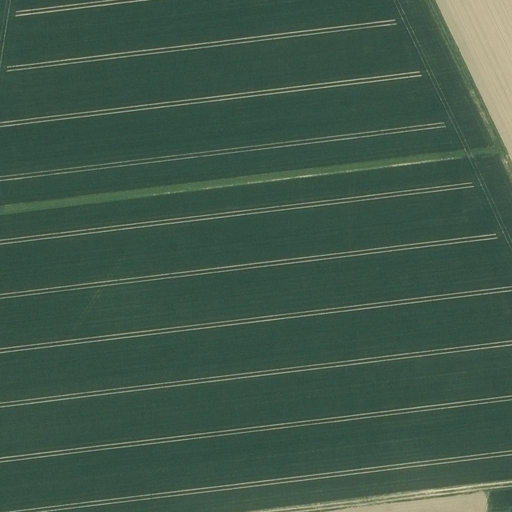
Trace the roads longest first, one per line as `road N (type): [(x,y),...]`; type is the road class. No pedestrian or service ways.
road 1 (track): [(291,511),(511,484)]
road 2 (track): [(511,174),(430,0)]
